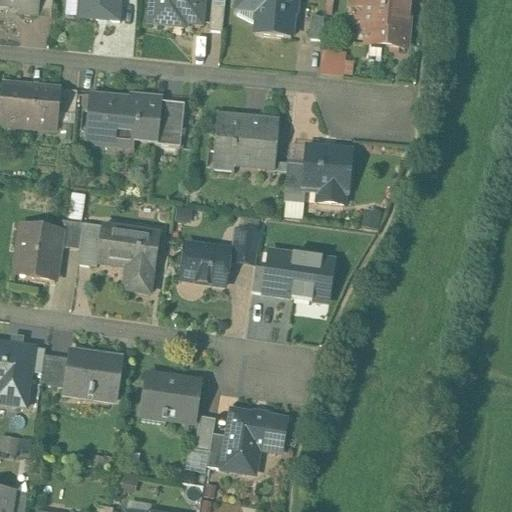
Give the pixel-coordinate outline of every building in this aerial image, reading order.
[(37,0),(0,0),(0,6),(22,8),(21,15),(36,17),(37,0)] [(51,0),(41,0),(39,17),(50,18),(51,0)] [(66,0),(66,15),(68,18),(77,19),(77,20),(118,23),(120,0),(66,0)] [(204,0),(149,0),(147,26),(170,28),(170,24),(201,27),(204,0)] [(295,0),(236,0),(235,12),(237,12),(237,17),(255,26),(254,36),(290,40),(293,10),(295,10),(295,0)] [(411,0),(350,0),(351,4),(365,5),(363,29),(368,29),(366,47),(404,50),(406,34),(408,34),(411,0)] [(223,9),(211,8),(209,25),(208,32),(221,34),(224,9),(223,9)] [(323,19),(311,18),(309,41),(321,42),(323,19)] [(324,50),(323,75),(349,76),(350,51),(324,50)] [(58,91),(2,85),(0,103),(0,128),(53,134),(55,115),(58,91)] [(76,93),(58,91),(55,115),(74,117),(76,93)] [(162,100),(130,97),(129,102),(88,98),(84,146),(106,148),(107,140),(156,145),(158,145),(161,105),(162,100)] [(183,107),(161,105),(158,145),(156,145),(155,148),(180,150),(183,107)] [(279,121),(218,115),(212,171),(232,173),(233,161),(274,166),(279,121)] [(350,153),(306,148),(304,172),(303,189),(305,189),(304,194),(345,198),(350,153)] [(304,172),(288,170),(288,166),(286,166),(283,204),(285,204),(303,206),(304,194),(305,189),(303,189),(304,172)] [(84,199),(70,197),(67,222),(81,224),(84,199)] [(303,206),(285,204),(284,220),(301,222),(303,206)] [(381,216),(364,212),(360,231),(376,235),(381,216)] [(82,226),(61,223),(60,234),(61,234),(59,249),(78,252),(82,226)] [(101,229),(82,226),(78,252),(76,268),(96,271),(97,262),(95,261),(101,229)] [(60,234),(20,228),(13,277),(54,283),(59,249),(61,234),(60,234)] [(158,237),(101,229),(95,261),(97,262),(113,264),(113,263),(132,266),(128,294),(149,297),(152,274),(153,275),(158,237)] [(259,237),(235,233),(231,265),(254,268),(259,237)] [(229,253),(185,247),(183,256),(179,260),(178,268),(181,272),(180,282),(224,289),(229,253)] [(269,249),(262,299),(327,309),(335,259),(269,249)] [(32,349),(0,344),(0,406),(24,409),(29,374),(32,349)] [(44,350),(32,349),(29,374),(41,375),(44,354),(44,350)] [(69,357),(44,354),(41,375),(39,387),(64,390),(69,357)] [(118,365),(92,361),(93,359),(69,355),(69,357),(64,390),(63,395),(66,395),(67,390),(88,394),(87,400),(91,401),(92,399),(114,402),(120,363),(118,363),(118,365)] [(199,386),(147,377),(140,419),(193,427),(199,386)] [(286,423),(230,413),(226,439),(225,445),(220,472),(246,477),(250,451),(280,456),(286,423)] [(215,422),(199,419),(194,452),(209,455),(212,437),(215,422)] [(226,439),(212,437),(209,455),(206,470),(220,472),(225,445),(226,439)] [(18,441),(1,438),(0,446),(0,454),(16,457),(18,441)] [(104,461),(90,459),(88,470),(102,472),(104,461)] [(137,485),(121,481),(118,492),(118,493),(134,497),(137,485)] [(10,511),(13,494),(0,492),(0,511),(10,511)] [(24,511),(27,497),(13,494),(10,511),(24,511)]
